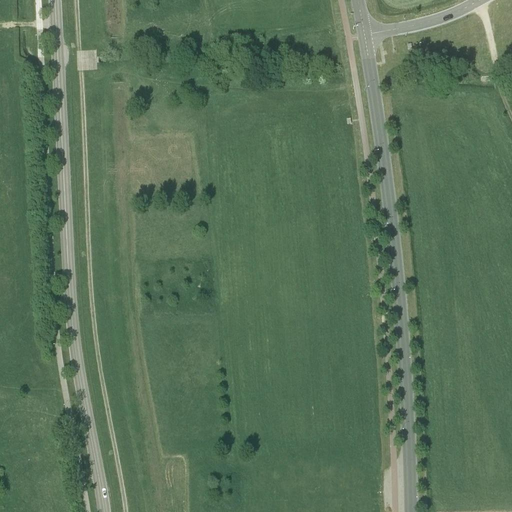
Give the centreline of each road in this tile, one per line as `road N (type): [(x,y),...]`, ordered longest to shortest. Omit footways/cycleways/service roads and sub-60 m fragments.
road 1 (secondary): [(103,511),(72,333),(54,0)]
road 2 (unclassified): [(364,35),(395,264),(409,511)]
road 3 (track): [(58,70),(206,88),(355,84)]
road 4 (track): [(481,0),(511,121)]
road 5 (residential): [(480,0),(435,20),(364,35)]
